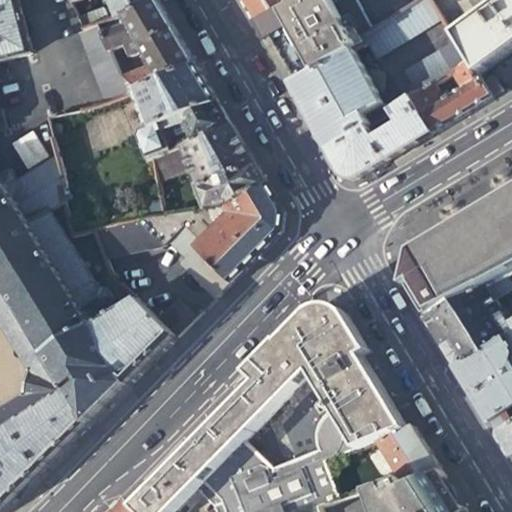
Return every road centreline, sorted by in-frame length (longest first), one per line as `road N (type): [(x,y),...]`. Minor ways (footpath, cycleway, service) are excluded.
road 1 (tertiary): [(326,227),(51,511)]
road 2 (residential): [(500,511),(326,227)]
road 3 (residential): [(326,227),(196,0)]
road 4 (tertiary): [(511,116),(326,227)]
